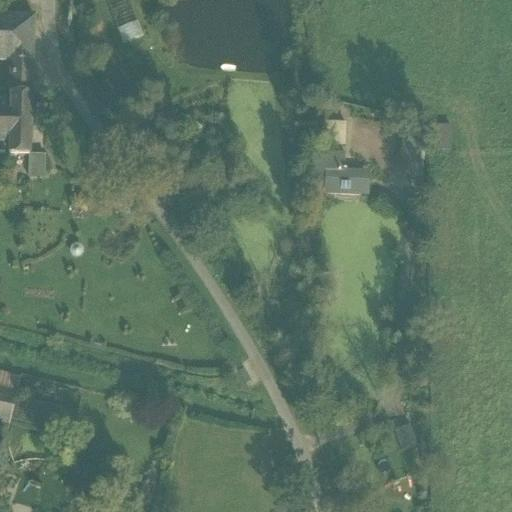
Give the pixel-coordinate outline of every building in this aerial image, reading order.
[(33,17),(0,17),(0,63),(10,64),(32,64),(33,17)] [(118,30),(122,41),(141,35),(137,23),(118,30)] [(32,64),(10,64),(10,79),(31,79),(32,64)] [(31,79),(10,79),(10,96),(31,97),(31,79)] [(10,103),(0,102),(0,164),(8,165),(8,156),(28,157),(29,157),(31,97),(10,96),(10,103)] [(319,145),(342,146),(343,123),(320,123),(319,145)] [(433,126),(432,149),(449,150),(449,126),(433,126)] [(415,131),(403,131),(402,139),(407,140),(403,177),(421,180),(425,134),(415,133),(415,131)] [(344,157),(321,155),(318,188),(362,193),(364,176),(343,174),(344,157)] [(29,157),(28,157),(28,178),(44,179),(45,157),(29,157)] [(0,396),(11,399),(17,376),(0,372),(0,396)] [(0,396),(0,419),(13,422),(70,436),(75,414),(11,399),(0,396)] [(13,422),(0,419),(0,434),(9,437),(13,422)]
